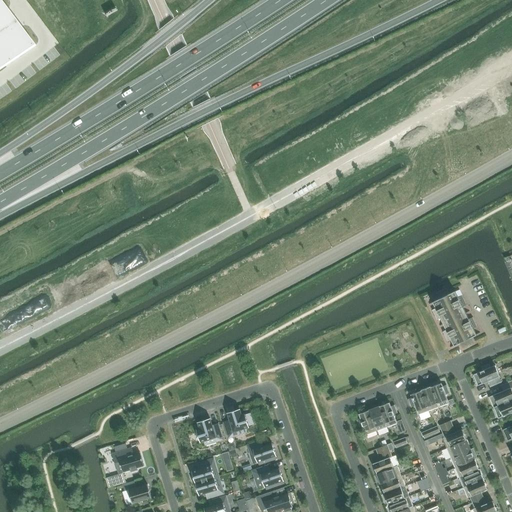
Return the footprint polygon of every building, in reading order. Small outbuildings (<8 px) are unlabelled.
[(0,0),(0,63),(6,59),(7,60),(8,60),(9,60),(10,60),(11,59),(11,58),(12,58),(12,57),(11,56),(31,42),(33,46),(35,45),(0,0)] [(436,308),(432,310),(437,320),(441,318),(443,324),(446,330),(443,332),(447,341),(451,340),(454,346),(459,344),(460,343),(464,341),(467,340),(471,338),(472,337),(477,335),(473,329),(472,326),(471,324),(470,321),(469,319),(466,313),(463,307),(462,305),(461,302),(459,300),(458,297),(455,292),(455,291),(450,293),(449,294),(446,288),(436,293),(439,299),(438,300),(433,302),(436,308)] [(481,367),(482,371),(473,375),(478,386),(487,382),(490,387),(502,382),(499,377),(500,376),(495,365),(490,367),(489,364),(481,367)] [(493,408),(511,399),(511,380),(500,385),(503,391),(489,397),(493,408)] [(450,393),(446,385),(443,386),(442,383),(431,387),(439,407),(449,403),(448,401),(446,394),(450,393)] [(431,387),(431,386),(421,390),(421,391),(428,411),(439,407),(431,387)] [(428,411),(421,391),(411,395),(412,398),(408,399),(411,407),(415,406),(418,415),(428,411)] [(511,399),(493,408),(498,418),(511,412),(511,399)] [(379,406),(387,427),(397,423),(394,414),(398,413),(395,405),(391,406),(390,403),(379,406)] [(369,410),(377,431),(387,427),(379,406),(369,410)] [(223,422),(228,438),(247,432),(246,428),(249,427),(245,415),(242,416),(240,409),(227,413),(230,420),(223,422)] [(377,431),(369,410),(359,414),(360,418),(356,419),(359,427),(363,426),(366,435),(377,431)] [(197,430),(200,442),(204,441),(205,445),(224,440),(219,423),(212,425),(210,418),(198,422),(200,429),(197,430)] [(451,420),(439,425),(442,431),(453,426),(451,420)] [(511,425),(503,430),(508,441),(511,438),(511,425)] [(443,434),(444,437),(442,438),(447,448),(466,439),(462,429),(456,432),(453,426),(442,431),(443,434)] [(436,434),(433,428),(422,432),(424,439),(436,434)] [(405,437),(394,442),(396,448),(408,444),(405,437)] [(434,437),(430,439),(424,441),(426,446),(436,442),(436,441),(434,437)] [(451,458),(471,449),(466,439),(447,448),(451,458)] [(247,445),(253,463),(258,462),(259,465),(277,459),(276,456),(272,443),(263,446),(261,440),(247,445)] [(383,446),(376,449),(378,455),(390,450),(387,445),(383,446)] [(116,453),(112,454),(115,463),(118,474),(123,472),(131,470),(131,472),(137,470),(137,468),(144,466),(140,452),(133,454),(130,456),(128,449),(116,453)] [(455,468),(475,459),(471,449),(451,458),(455,468)] [(392,457),(390,451),(390,450),(378,455),(380,461),(373,464),(377,474),(394,467),(390,458),(392,457)] [(192,471),(196,483),(219,476),(214,458),(196,463),(198,469),(192,471)] [(475,459),(455,468),(459,478),(479,469),(475,459)] [(252,471),(258,489),(265,487),(266,490),(284,483),(283,480),(284,480),(279,468),(271,471),(268,465),(252,471)] [(394,467),(377,474),(381,484),(401,476),(397,466),(394,467)] [(479,469),(459,478),(463,488),(483,479),(484,479),(480,469),(479,469)] [(196,483),(199,495),(205,493),(207,499),(224,494),(219,476),(196,483)] [(381,484),(384,494),(385,494),(405,486),(401,476),(381,484)] [(488,489),(484,479),(483,479),(463,488),(468,498),(470,497),(472,503),(484,498),(481,492),(488,489)] [(134,481),(123,484),(125,491),(129,490),(132,503),(152,498),(148,484),(136,488),(134,481)] [(405,486),(385,494),(384,494),(388,505),(389,504),(388,504),(409,496),(405,486)] [(250,491),(243,494),(246,500),(252,498),(250,491)] [(273,491),(256,497),(261,511),(267,509),(268,511),(276,511),(284,510),(284,511),(285,511),(292,510),(291,507),(293,507),(288,493),(276,497),(273,491)] [(230,511),(226,496),(208,501),(210,507),(204,509),(205,511),(230,511)] [(391,511),(398,511),(413,506),(409,496),(388,504),(389,504),(391,511)] [(484,498),(472,503),(475,508),(473,509),(473,511),(494,511),(497,511),(493,501),(486,503),(484,498)]
